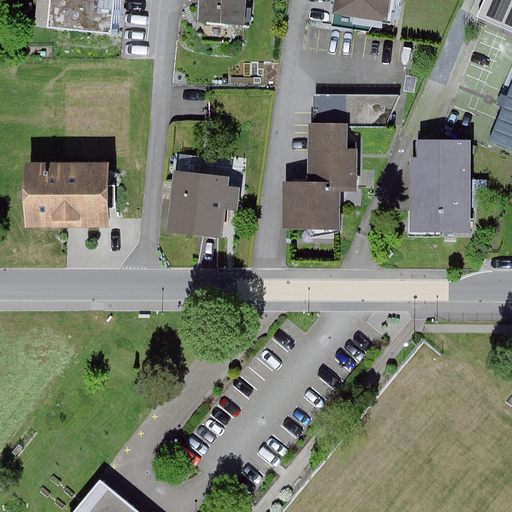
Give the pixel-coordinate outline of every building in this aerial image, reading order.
[(37,0),(35,23),(52,25),(55,0),(37,0)] [(116,0),(55,0),(52,25),(114,31),(116,0)] [(246,0),(199,0),(198,21),(244,26),(246,0)] [(396,0),(339,0),(336,29),(375,35),(381,23),(393,25),(396,0)] [(511,0),(484,0),(478,17),(511,31),(511,0)] [(511,85),(507,98),(501,96),(497,105),(502,107),(488,141),(511,150),(511,85)] [(399,95),(315,95),(314,125),(346,126),(386,126),(399,95)] [(310,125),(309,185),(338,185),(357,185),(357,149),(346,148),(346,126),(314,125),(310,125)] [(419,146),(420,161),(412,161),(412,233),(469,233),(469,145),(419,146)] [(106,165),(28,165),(28,226),(106,225),(106,165)] [(228,178),(173,172),(166,234),(220,240),(224,209),(237,211),(239,188),(227,187),(228,178)] [(309,185),(283,185),(284,229),(338,228),(338,185),(309,185)] [(140,511),(104,482),(79,511),(140,511)]
